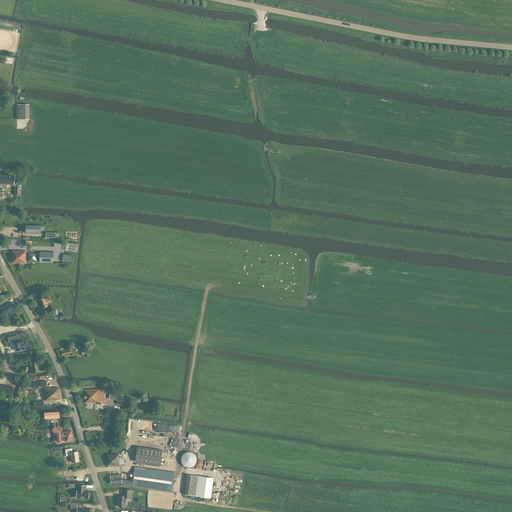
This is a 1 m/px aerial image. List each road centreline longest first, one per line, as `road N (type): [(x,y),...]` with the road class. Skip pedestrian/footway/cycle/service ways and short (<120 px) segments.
road 1 (tertiary): [(217,0),(420,40),(511,49)]
road 2 (tertiary): [(107,511),(65,383),(0,255)]
